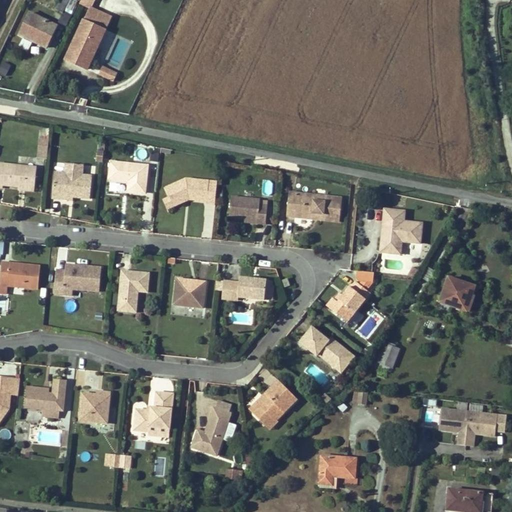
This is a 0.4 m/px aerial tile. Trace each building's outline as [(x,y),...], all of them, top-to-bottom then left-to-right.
[(69,0),(59,0),(55,10),(62,14),(65,8),(69,0)] [(77,3),(71,0),(69,0),(65,8),(73,11),(77,3)] [(81,0),(80,4),(90,9),(94,0),(81,0)] [(90,9),(85,21),(103,30),(109,19),(90,9)] [(29,13),(19,35),(46,48),(57,26),(29,13)] [(83,20),(78,32),(99,42),(104,30),(103,30),(85,21),(83,20)] [(86,69),(99,42),(78,32),(65,59),(86,69)] [(0,74),(7,76),(11,65),(2,62),(0,68),(0,74)] [(113,83),(118,73),(104,66),(98,76),(113,83)] [(39,138),(37,157),(47,158),(49,139),(39,138)] [(114,163),(113,180),(129,182),(129,180),(132,181),(131,192),(148,193),(150,166),(114,163)] [(38,190),(40,169),(1,164),(0,168),(0,188),(7,189),(7,186),(21,188),(38,190)] [(95,177),(57,173),(54,199),(63,200),(63,197),(76,198),(93,199),(95,177)] [(189,181),(170,190),(174,199),(176,204),(192,197),(193,200),(209,201),(209,205),(216,206),(219,184),(189,181)] [(315,202),(316,196),(290,193),(288,217),(313,220),(314,214),(324,215),(324,221),(341,223),(344,200),(326,198),(326,203),(315,202)] [(192,197),(176,204),(174,199),(167,202),(171,211),(193,200),(192,197)] [(261,200),(233,198),(231,218),(247,219),(259,220),(259,224),(268,224),(269,207),(261,206),(261,200)] [(389,224),(388,236),(383,236),(382,253),(398,254),(399,241),(404,242),(422,243),(424,222),(405,220),(407,211),(386,209),(385,223),(389,224)] [(14,264),(5,263),(2,286),(41,290),(43,267),(27,265),(26,268),(14,267),(14,264)] [(68,271),(59,270),(56,294),(79,296),(80,290),(88,291),(102,292),(104,269),(86,268),(85,270),(79,269),(79,267),(69,266),(68,271)] [(132,291),(139,292),(149,293),(150,275),(123,273),(120,312),(138,313),(139,296),(131,296),(132,291)] [(288,278),(283,280),(286,287),(291,285),(288,278)] [(466,296),(470,285),(449,278),(441,302),(466,312),(471,298),(466,296)] [(240,285),(224,283),(222,301),(238,302),(238,298),(264,301),(266,281),(256,280),(256,283),(251,283),(252,280),(240,279),(240,285)] [(194,285),(191,281),(177,280),(175,306),(205,309),(207,283),(200,282),(199,286),(194,285)] [(338,298),(336,301),(333,299),(327,307),(348,324),(371,295),(358,284),(352,291),(351,289),(344,297),(341,300),(338,298)] [(329,342),(313,329),(301,344),(317,357),(318,356),(336,370),(349,354),(331,340),(329,342)] [(386,344),(378,363),(393,369),(400,350),(386,344)] [(355,359),(349,354),(336,370),(341,375),(355,359)] [(0,373),(0,424),(13,407),(14,393),(21,394),(23,376),(0,373)] [(47,405),(46,414),(62,415),(63,408),(66,408),(69,379),(57,377),(56,388),(56,392),(29,389),(27,401),(47,403),(47,405)] [(272,398),(267,402),(265,400),(253,411),(269,426),(277,417),(281,421),(302,400),(283,381),(269,395),(272,398)] [(314,396),(319,401),(324,395),(319,390),(314,396)] [(99,395),(84,393),(81,421),(110,424),(113,392),(104,391),(103,398),(99,398),(99,395)] [(136,431),(152,432),(151,436),(159,437),(161,428),(172,429),(176,394),(156,392),(155,406),(154,410),(150,409),(139,408),(136,431)] [(359,405),(366,406),(368,393),(360,392),(359,405)] [(423,398),(420,429),(453,432),(452,445),(475,447),(476,436),(496,438),(497,433),(506,434),(507,415),(482,412),(483,406),(458,403),(457,409),(437,407),(438,400),(423,398)] [(209,433),(201,430),(195,446),(220,455),(235,414),(217,408),(209,433)] [(283,423),(281,421),(277,417),(269,426),(275,431),(283,423)] [(123,455),(114,454),(113,465),(122,466),(123,455)] [(133,455),(123,454),(123,455),(122,466),(132,467),(133,455)] [(156,457),(154,476),(164,476),(165,457),(156,457)] [(346,460),(323,458),(320,484),(331,485),(332,476),(354,478),(355,461),(354,461),(346,460)] [(226,480),(242,481),(243,470),(226,469),(226,480)] [(481,511),(484,493),(449,490),(447,510),(463,511),(464,511),(465,510),(480,511),(481,511)]
